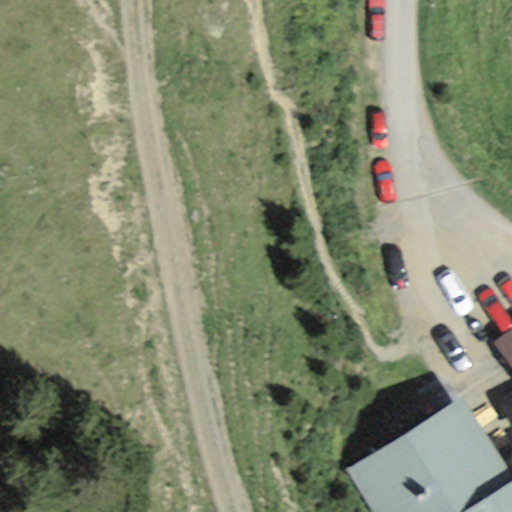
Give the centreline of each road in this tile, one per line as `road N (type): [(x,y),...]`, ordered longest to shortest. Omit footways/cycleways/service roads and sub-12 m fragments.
road 1 (track): [(226,511),(212,472),(138,0)]
road 2 (unclassified): [(407,155),(403,0)]
road 3 (track): [(407,155),(504,232)]
